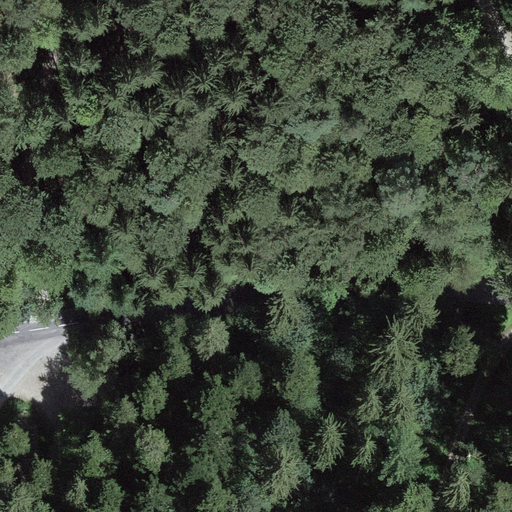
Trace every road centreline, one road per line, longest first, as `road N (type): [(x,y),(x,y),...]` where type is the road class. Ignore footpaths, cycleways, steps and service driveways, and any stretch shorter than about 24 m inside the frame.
road 1 (tertiary): [(511,295),(386,288),(0,332)]
road 2 (track): [(44,324),(25,179),(56,0)]
road 3 (track): [(425,511),(478,382),(511,331)]
road 4 (track): [(44,324),(55,511)]
